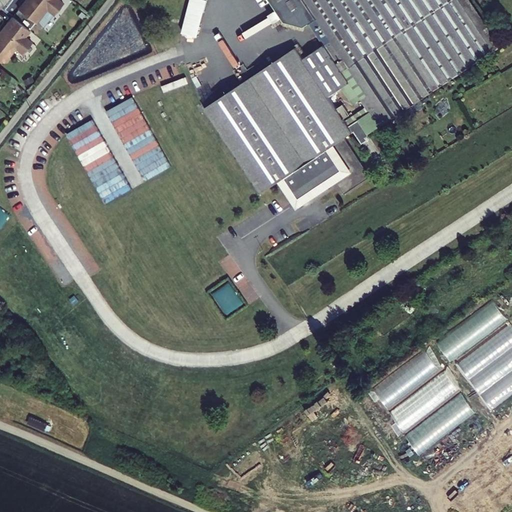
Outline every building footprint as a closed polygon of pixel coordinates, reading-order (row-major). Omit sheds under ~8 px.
[(16,0),(14,3),(31,17),(42,3),(50,9),(56,0),(16,0)] [(189,0),(181,33),(198,37),(207,0),(189,0)] [(278,0),(291,20),(307,25),(309,23),(322,44),(324,47),(339,70),(345,79),(349,85),(362,105),(374,125),(496,45),(467,0),(278,0)] [(25,25),(7,11),(0,20),(0,55),(11,42),(18,48),(27,37),(20,31),(25,25)] [(324,47),(306,58),(308,61),(325,87),(332,96),(349,85),(345,79),(339,70),(324,47)] [(301,51),(209,114),(265,196),(282,184),(346,141),(357,134),(349,122),(332,96),(325,87),(308,61),(306,58),(301,51)] [(166,79),(162,69),(147,75),(150,85),(166,79)] [(139,101),(111,114),(140,180),(168,168),(139,101)] [(96,125),(70,138),(96,187),(104,183),(101,177),(111,172),(107,164),(114,160),(96,125)] [(337,148),(280,186),(298,213),(354,175),(337,148)] [(435,341),(450,361),(507,320),(492,299),(435,341)] [(368,390),(381,409),(442,368),(429,349),(368,390)] [(387,409),(400,429),(459,393),(447,373),(387,409)] [(417,454),(476,415),(462,394),(404,434),(417,454)] [(31,417),(28,424),(44,430),(47,424),(31,417)]
